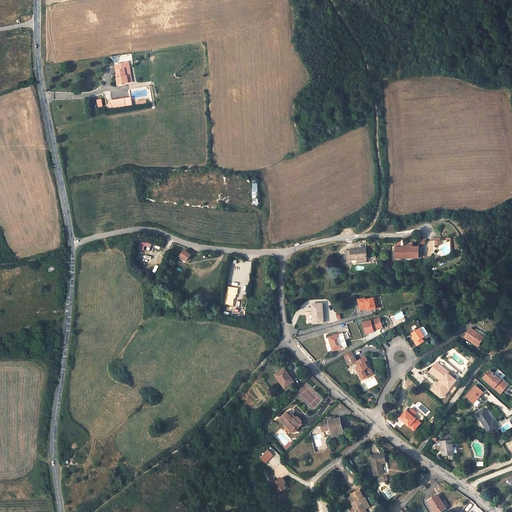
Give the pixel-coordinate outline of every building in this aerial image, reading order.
[(115,66),(117,70),(118,85),(128,82),(127,76),(126,76),(125,69),(130,68),(129,62),(115,66)] [(125,98),(111,100),(112,108),(126,107),(125,98)] [(403,249),(395,250),(395,258),(418,258),(418,247),(403,247),(403,249)] [(367,249),(346,250),(346,260),(352,260),(352,264),(358,263),(358,259),(367,259),(367,249)] [(191,255),(185,250),(181,256),(187,260),(191,255)] [(234,261),(233,268),(241,269),(242,262),(234,261)] [(246,291),(246,284),(230,283),(230,295),(239,295),(239,291),(246,291)] [(367,309),(368,311),(379,308),(376,297),(371,298),(371,296),(358,299),(360,310),(367,309)] [(323,304),(313,304),(314,323),(324,323),(323,304)] [(363,324),(366,335),(375,333),(374,331),(383,328),(380,319),(363,324)] [(426,325),(412,333),(414,336),(415,338),(413,339),(418,346),(425,342),(424,340),(432,335),(426,325)] [(471,329),(465,337),(478,346),(486,335),(481,332),(479,334),(478,333),(477,333),(476,332),(475,331),(471,329)] [(344,334),(329,338),(331,344),(333,351),(346,347),(346,349),(348,348),(344,334)] [(350,357),(346,359),(350,365),(354,363),(358,361),(354,355),(350,357)] [(360,366),(357,368),(362,379),(368,376),(369,377),(374,374),(370,368),(369,368),(366,363),(369,361),(366,357),(357,362),(360,366)] [(446,376),(449,372),(437,362),(430,372),(440,380),(437,383),(435,386),(434,388),(436,390),(435,392),(440,397),(443,397),(456,381),(453,378),(449,378),(446,376)] [(285,369),(276,376),(285,388),(294,382),(285,369)] [(502,395),(511,385),(496,372),(495,374),(491,371),(484,379),(502,395)] [(296,384),(294,382),(285,388),(287,391),(296,384)] [(475,405),(485,393),(477,386),(467,398),(475,405)] [(407,411),(400,419),(414,431),(420,423),(413,417),(416,413),(411,409),(408,413),(407,411)] [(485,409),(475,414),(487,432),(489,434),(499,428),(495,420),(493,422),(490,418),(489,418),(488,416),(489,416),(485,409)] [(287,412),(280,419),(286,426),(291,431),(293,433),(294,433),(296,433),(297,432),(297,430),(297,429),(296,428),(300,424),(295,419),(294,419),(293,418),(287,412)] [(329,421),(325,422),(327,431),(331,430),(333,437),(344,434),(340,418),(336,419),(329,421)] [(442,442),(438,442),(438,449),(442,449),(443,456),(448,455),(454,455),(453,440),(452,438),(441,439),(442,442)] [(269,449),(262,457),(266,462),(274,455),(269,449)] [(384,454),(371,457),(375,476),(384,474),(382,464),(386,463),(384,454)] [(121,472),(117,475),(123,482),(126,480),(121,472)] [(282,479),(274,483),(279,492),(286,488),(285,485),(282,479)] [(355,503),(353,504),(354,507),(350,509),(351,511),(367,511),(366,509),(368,509),(366,505),(369,504),(366,498),(364,499),(360,490),(351,494),(354,501),(355,503)] [(438,495),(428,501),(435,511),(441,511),(447,509),(442,502),(438,495)]
